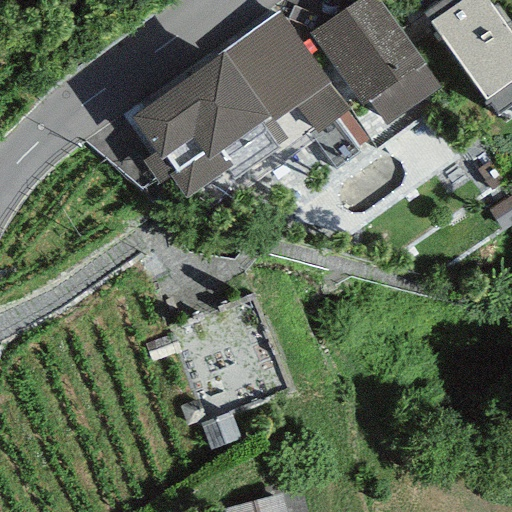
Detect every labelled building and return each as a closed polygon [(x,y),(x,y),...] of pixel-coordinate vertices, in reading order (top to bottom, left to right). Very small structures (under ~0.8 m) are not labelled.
[(374,0),(366,0),(310,38),(362,115),(368,110),(386,136),(442,98),(374,0)] [(454,0),(424,21),(431,31),(429,33),(485,113),(488,110),(498,125),(511,115),(511,47),(478,0),(454,0)] [(223,68),(131,130),(187,216),(232,183),(242,198),(349,115),(279,17),(217,60),(223,68)] [(143,343),(149,364),(178,357),(172,335),(143,343)] [(178,409),(185,429),(210,420),(203,400),(178,409)] [(230,416),(199,427),(212,461),(243,450),(230,416)] [(287,511),(284,498),(227,511),(287,511)]
